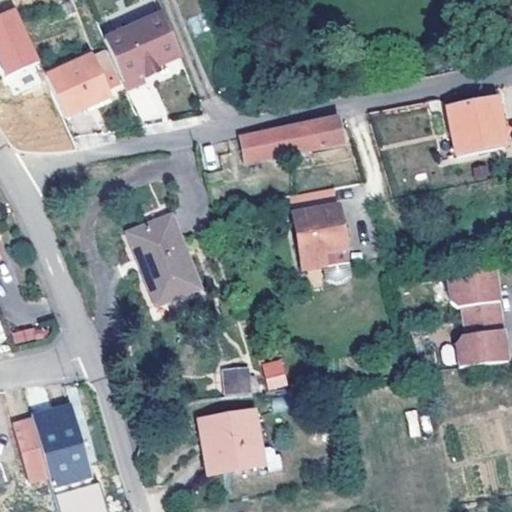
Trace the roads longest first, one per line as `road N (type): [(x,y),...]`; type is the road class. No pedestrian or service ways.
road 1 (residential): [(11,182),(26,170),(511,74)]
road 2 (residential): [(11,182),(91,353)]
road 3 (residential): [(91,353),(141,511)]
